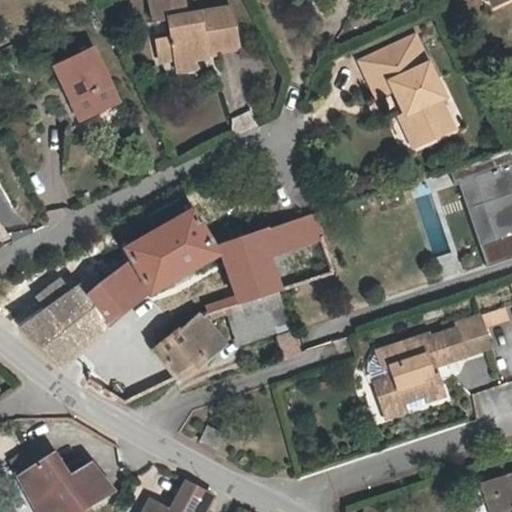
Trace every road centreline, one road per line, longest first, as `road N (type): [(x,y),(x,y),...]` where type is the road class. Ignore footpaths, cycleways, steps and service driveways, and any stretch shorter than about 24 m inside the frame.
road 1 (unknown): [(115,408),(511,276)]
road 2 (residential): [(0,263),(282,127)]
road 3 (tertiary): [(224,484),(135,435),(0,335)]
road 4 (residential): [(275,501),(511,421)]
